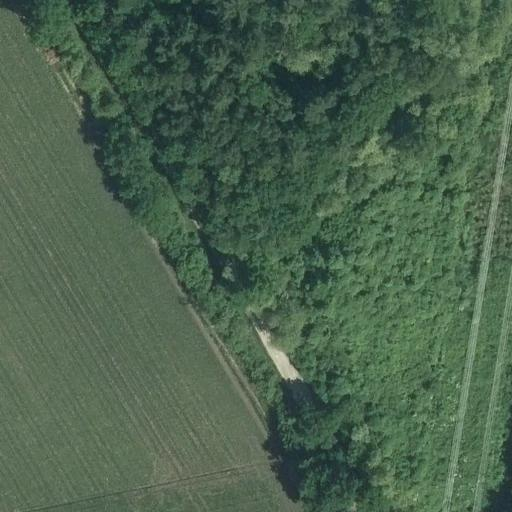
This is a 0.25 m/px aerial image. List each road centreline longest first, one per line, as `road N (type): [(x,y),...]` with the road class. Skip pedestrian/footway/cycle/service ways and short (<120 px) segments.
road 1 (track): [(369,511),(210,243)]
road 2 (track): [(210,243),(63,0)]
